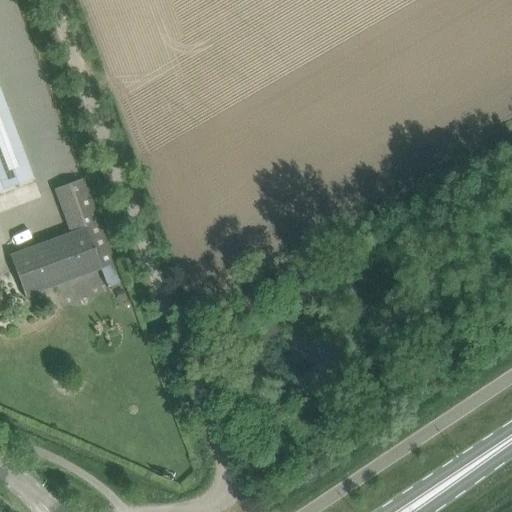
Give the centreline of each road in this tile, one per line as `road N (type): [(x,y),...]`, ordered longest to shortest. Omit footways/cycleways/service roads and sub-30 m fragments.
road 1 (unclassified): [(185,511),(218,502),(225,478),(218,444),(51,0)]
road 2 (primary): [(406,511),(511,439)]
